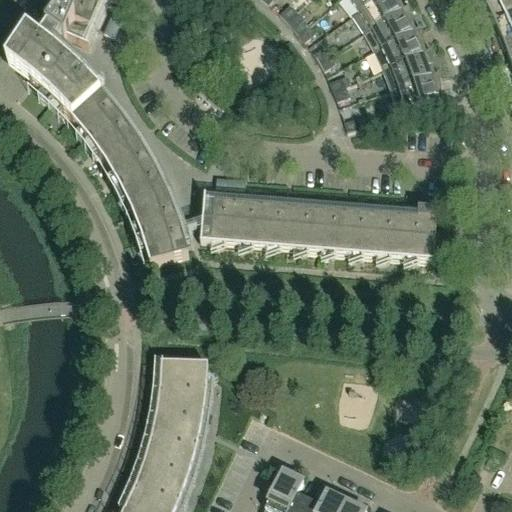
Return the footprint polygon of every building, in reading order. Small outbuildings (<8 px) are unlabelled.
[(83,50),(104,0),(58,0),(44,34),(46,35),(48,36),(67,44),(89,53),(89,52),(83,50)] [(275,0),(262,0),(261,3),(269,9),(275,0)] [(383,0),(345,0),(359,16),(383,0)] [(404,16),(404,15),(398,0),(383,0),(359,16),(352,21),(363,39),(404,16)] [(508,0),(480,0),(487,11),(508,0)] [(511,21),(511,0),(508,0),(487,11),(495,29),(511,21)] [(297,17),(295,15),(290,10),(280,18),(287,26),(297,17)] [(416,37),(416,36),(409,12),(408,12),(408,13),(404,15),(404,16),(363,39),(374,57),(416,37)] [(309,31),(297,17),(287,26),(298,39),(309,31)] [(511,43),(511,21),(495,29),(503,47),(511,43)] [(315,38),(309,31),(298,39),(305,47),(315,38)] [(382,76),(426,59),(421,34),(420,34),(416,36),(416,37),(374,57),(382,76)] [(139,150),(122,126),(121,125),(102,101),(80,79),(57,60),(63,47),(65,49),(67,44),(48,36),(40,48),(32,42),(11,73),(31,89),(31,90),(53,109),(72,128),(90,149),(106,172),(120,195),(132,220),(142,246),(150,273),(152,273),(151,272),(189,263),(180,233),(168,203),(155,176),(146,161),(139,150)] [(511,65),(511,43),(503,47),(510,66),(511,65)] [(312,59),(318,68),(330,60),(324,51),(312,59)] [(435,81),(432,56),(431,56),(431,57),(426,59),(382,76),(390,95),(435,82),(435,81)] [(336,69),(330,60),(318,68),(324,76),(336,69)] [(442,105),(441,79),(440,79),(440,80),(435,81),(435,82),(390,95),(396,116),(404,114),(405,115),(406,115),(406,114),(440,104),(440,105),(442,105)] [(333,97),(346,91),(350,90),(346,81),(329,88),(333,97)] [(350,101),(346,91),(333,97),(337,106),(350,101)] [(356,123),(344,127),(347,136),(359,133),(356,123)] [(433,268),(437,219),(437,218),(437,217),(436,216),(435,215),(418,214),(418,218),(234,204),(206,202),(205,201),(201,250),(433,268)] [(261,317),(278,313),(272,291),(256,295),(261,317)] [(178,511),(179,511),(189,485),(197,457),(203,429),(207,401),(208,372),(161,370),(160,396),(156,421),(151,446),(144,470),(134,496),(126,511),(178,511)] [(305,511),(308,506),(297,501),(303,487),(283,477),(266,511),(305,511)] [(344,511),(347,508),(327,498),(320,511),(308,506),(305,511),(344,511)]
